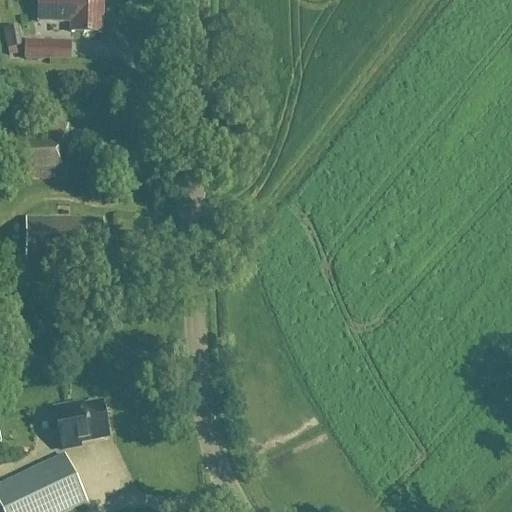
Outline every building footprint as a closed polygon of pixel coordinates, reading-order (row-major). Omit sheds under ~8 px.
[(101,0),(37,0),(37,23),(64,24),(64,21),(71,22),(71,34),(101,35),(101,0)] [(49,61),(49,44),(25,44),(25,61),(49,61)] [(101,269),(102,221),(25,221),(25,268),(101,269)] [(72,408),(53,412),(61,452),(80,448),(79,445),(108,439),(101,406),(73,412),(72,408)] [(0,510),(0,511),(68,511),(86,504),(63,457),(0,487),(0,510)]
